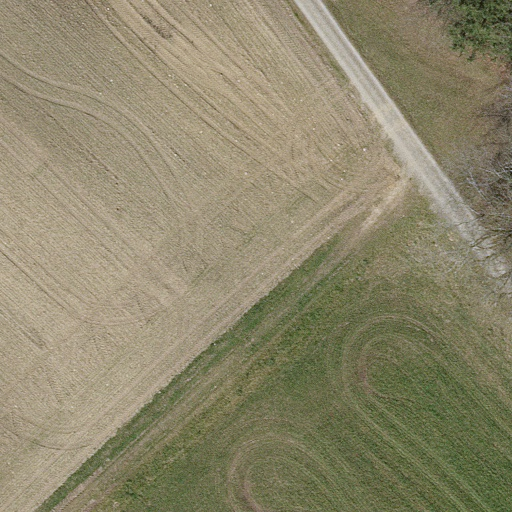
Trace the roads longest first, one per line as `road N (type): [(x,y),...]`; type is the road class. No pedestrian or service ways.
road 1 (track): [(65,511),(417,164)]
road 2 (track): [(511,298),(303,0)]
